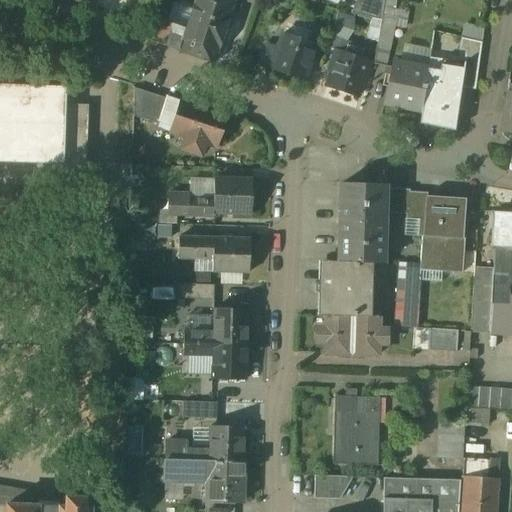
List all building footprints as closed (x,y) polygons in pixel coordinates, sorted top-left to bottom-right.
[(66,0),(93,9),(95,0),(66,0)] [(227,0),(197,0),(193,13),(220,22),(227,0)] [(384,0),(355,0),(350,14),(381,22),(382,16),(384,0)] [(193,13),(191,13),(185,30),(178,52),(214,64),(227,25),(220,22),(193,13)] [(347,16),(337,13),(330,32),(341,36),(347,16)] [(381,22),(374,65),(385,67),(393,19),(382,16),(381,22)] [(185,30),(155,21),(149,42),(178,52),(185,30)] [(314,48),(281,36),(277,51),(264,47),(258,65),(270,69),(269,71),(303,82),(314,48)] [(481,43),(459,38),(458,50),(464,51),(462,64),(463,64),(459,89),(474,91),(481,43)] [(366,60),(333,51),(328,73),(331,74),(327,89),(355,97),(366,60)] [(427,70),(391,63),(383,105),(420,112),(423,93),(427,70)] [(461,70),(428,65),(427,70),(423,93),(420,112),(419,124),(453,130),(459,89),(463,64),(462,64),(461,70)] [(63,88),(0,86),(0,185),(84,188),(86,106),(63,106),(63,88)] [(511,91),(507,91),(501,132),(511,133),(511,91)] [(165,100),(144,93),(137,115),(158,122),(165,100)] [(225,116),(179,100),(168,133),(217,147),(225,116)] [(251,181),(215,180),(215,199),(215,213),(250,214),(251,181)] [(384,186),(341,184),(338,263),(372,264),(382,264),(384,210),(384,189),(384,186)] [(409,190),(384,189),(384,210),(406,211),(407,193),(409,193),(409,190)] [(465,202),(426,200),(426,194),(409,193),(407,193),(406,211),(406,218),(419,219),(418,237),(421,237),(420,266),(443,267),(442,273),(463,274),(466,225),(464,225),(465,202)] [(215,199),(187,198),(187,217),(214,217),(215,213),(215,199)] [(511,213),(498,213),(497,230),(492,230),(491,246),(494,246),(511,247),(511,213)] [(213,240),(179,239),(178,261),(213,262),(213,240)] [(250,241),(213,240),(213,262),(213,274),(249,275),(250,241)] [(511,247),(494,246),(492,276),(511,276),(511,247)] [(338,263),(326,263),(324,317),(370,318),(372,264),(338,263)] [(410,265),(398,265),(395,328),(407,329),(408,308),(410,265)] [(511,276),(492,276),(489,332),(511,333),(511,276)] [(215,287),(179,286),(178,301),(215,301),(215,287)] [(417,308),(408,308),(407,329),(416,329),(417,308)] [(248,310),(215,309),(214,331),(214,344),(247,345),(248,310)] [(370,318),(324,317),(324,329),(320,329),(316,332),(315,339),(319,344),(324,344),(323,355),(343,356),(343,358),(357,358),(357,356),(377,357),(377,345),(382,345),(386,341),(386,334),(383,330),(378,330),(378,318),(370,318)] [(214,331),(184,330),(184,343),(214,344),(214,331)] [(457,332),(429,330),(428,352),(456,353),(457,332)] [(214,344),(184,343),(183,355),(213,356),(214,344)] [(247,345),(214,344),(213,356),(213,379),(246,380),(247,345)] [(511,389),(469,388),(468,407),(511,409),(511,389)] [(379,400),(336,399),(333,464),(376,466),(379,400)] [(186,417),(213,418),(214,402),(186,402),(186,417)] [(464,424),(439,422),(436,459),(461,460),(464,424)] [(245,427),(210,426),(210,448),(210,462),(244,462),(245,427)] [(477,434),(465,433),(463,459),(475,460),(477,434)] [(187,443),(165,442),(165,461),(201,462),(210,462),(210,448),(187,448),(187,443)] [(475,460),(463,459),(462,476),(488,478),(489,461),(475,460)] [(201,462),(165,461),(164,480),(206,480),(206,475),(201,474),(201,462)] [(210,462),(201,462),(201,474),(206,475),(206,480),(205,501),(242,502),(244,462),(210,462)] [(488,478),(462,476),(459,511),(495,511),(498,479),(488,478)] [(352,478),(314,477),(313,499),(339,500),(352,478)] [(457,511),(459,481),(382,479),(382,499),(431,501),(431,511),(430,511),(457,511)] [(59,507),(38,506),(38,505),(6,503),(5,511),(89,511),(90,507),(84,507),(85,496),(65,495),(64,506),(59,506),(59,507)] [(430,511),(431,511),(431,501),(382,499),(381,511),(430,511)]
